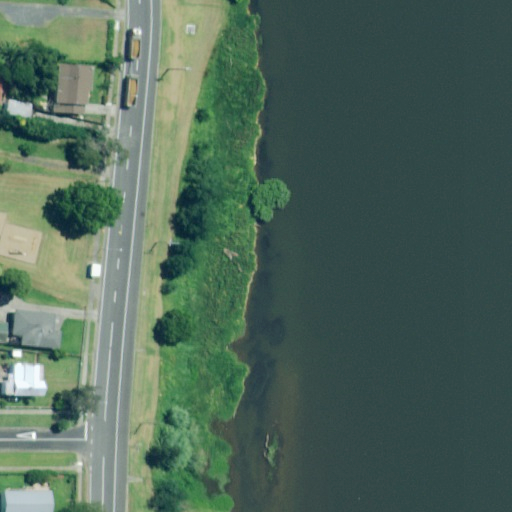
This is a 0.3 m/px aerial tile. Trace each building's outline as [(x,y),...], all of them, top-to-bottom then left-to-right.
[(85,67),(52,65),(50,112),(79,114),(80,91),(84,91),(85,67)] [(30,100),(6,97),(4,114),(28,117),(30,100)] [(48,315),(9,311),(7,344),(53,348),(54,332),(47,331),(48,315)] [(38,365),(9,364),(8,375),(0,375),(0,386),(0,394),(37,396),(38,365)] [(0,511),(42,511),(43,492),(0,491),(0,511)]
